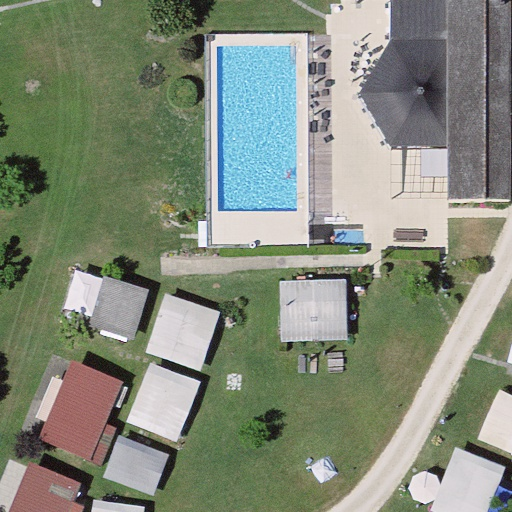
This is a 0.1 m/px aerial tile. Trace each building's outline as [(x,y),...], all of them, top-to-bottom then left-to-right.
[(499,212),(493,13),(376,18),(377,46),(372,54),(340,101),(380,165),(378,213),(499,212)] [(278,281),(276,341),(344,343),(346,283),(278,281)] [(134,334),(142,290),(97,282),(89,325),(134,334)] [(145,356),(203,372),(220,312),(162,296),(145,356)] [(149,363),(125,425),(176,444),(200,382),(149,363)] [(119,399),(63,377),(27,464),(83,487),(119,399)] [(511,399),(496,394),(480,442),(511,453),(511,399)] [(153,496),(169,457),(118,436),(102,475),(153,496)] [(486,511),(497,463),(448,453),(435,511),(486,511)] [(67,511),(71,503),(17,479),(2,511),(67,511)] [(92,499),(89,511),(144,511),(145,510),(92,499)]
